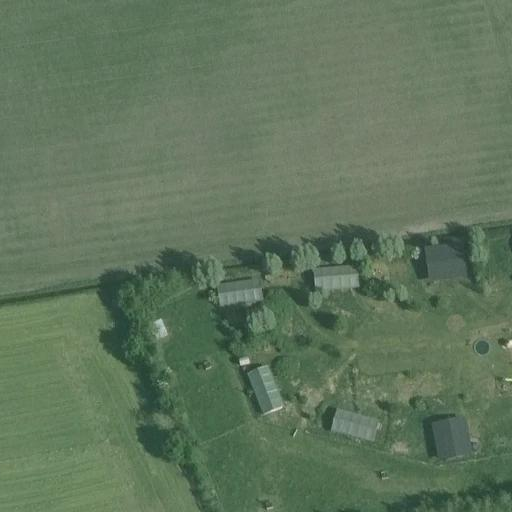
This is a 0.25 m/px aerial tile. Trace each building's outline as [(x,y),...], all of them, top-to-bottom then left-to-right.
[(412,260),(415,280),(450,275),(447,255),(412,260)] [(370,262),(371,283),(404,282),(403,260),(370,262)] [(313,275),(316,295),(351,289),(348,270),(313,275)] [(218,289),(221,309),(257,304),(254,284),(218,289)] [(463,384),(458,366),(428,374),(432,392),(463,384)] [(268,372),(250,379),(263,413),(281,405),(268,372)] [(336,412),(331,431),(366,440),(371,421),(336,412)] [(456,423),(437,427),(443,462),(462,459),(456,423)]
